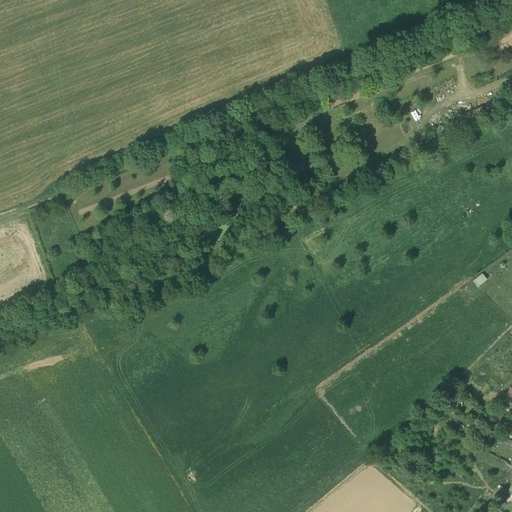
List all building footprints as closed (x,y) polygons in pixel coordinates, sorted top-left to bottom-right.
[(345,91),(349,100),(350,102),(351,101),(363,96),(358,85),(346,90),(345,91)] [(481,107),(463,115),(465,119),(483,111),(481,107)] [(474,276),(476,282),(487,278),(484,272),(474,276)] [(468,418),(465,424),(477,430),(480,424),(468,418)] [(511,471),(511,472),(511,476),(510,480),(511,480),(511,488),(509,493),(500,487),(494,496),(504,502),(510,494),(511,495),(511,471)]
